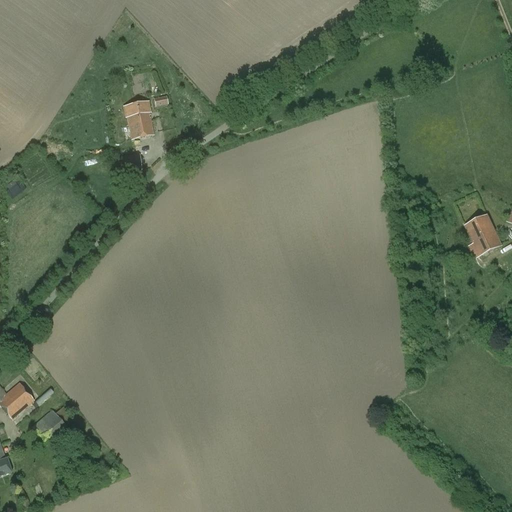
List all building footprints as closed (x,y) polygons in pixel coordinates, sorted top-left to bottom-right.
[(152,92),(153,96),(161,95),(160,90),(157,91),(156,86),(153,87),(154,92),(152,92)] [(155,109),(168,106),(166,98),(154,101),(155,109)] [(132,141),(153,136),(148,114),(150,114),(148,103),(123,108),(126,119),(127,119),(132,141)] [(123,175),(141,173),(139,155),(121,157),(123,175)] [(473,261),(502,248),(487,217),(465,227),(473,246),(468,248),(473,261)] [(19,384),(6,395),(0,400),(0,408),(17,428),(39,409),(19,384)] [(65,428),(55,415),(51,411),(32,428),(46,446),(66,429),(65,428)] [(0,477),(11,474),(6,460),(4,461),(0,448),(0,477)]
